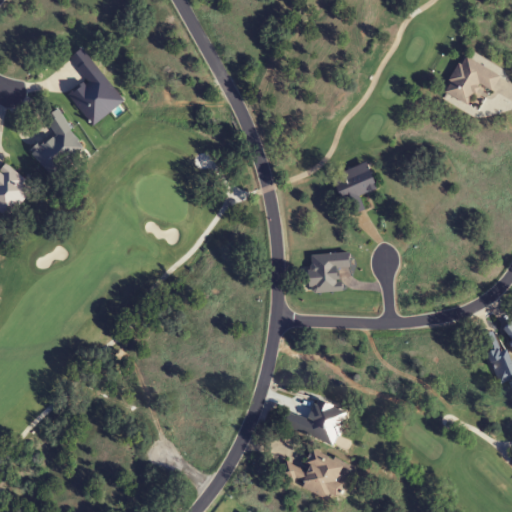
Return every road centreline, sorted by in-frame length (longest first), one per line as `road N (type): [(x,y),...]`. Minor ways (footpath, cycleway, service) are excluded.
road 1 (residential): [(193,511),(247,429),(272,342),(278,266),(259,155),(177,0)]
road 2 (residential): [(511,270),(473,306),(428,321),(276,318)]
